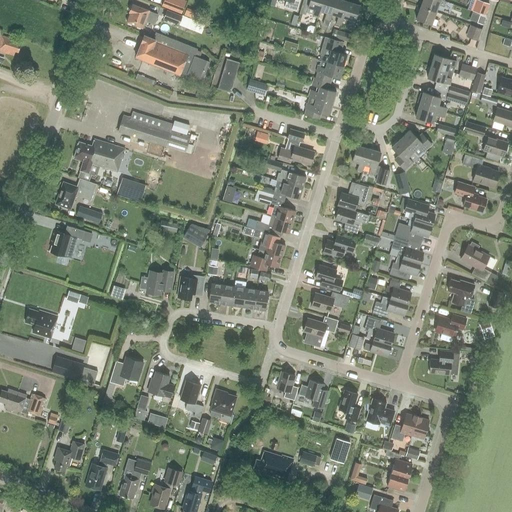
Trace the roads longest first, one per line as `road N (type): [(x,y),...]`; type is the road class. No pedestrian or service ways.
road 1 (tertiary): [(0,279),(99,0)]
road 2 (unclassified): [(281,349),(260,383),(165,352),(178,315),(276,329)]
road 3 (residential): [(399,385),(447,228),(463,220),(494,226),(511,179)]
road 4 (residential): [(276,329),(339,137)]
road 5 (residential): [(416,511),(453,403),(399,385)]
road 6 (residential): [(511,65),(387,24)]
road 7 (residential): [(399,385),(281,349)]
